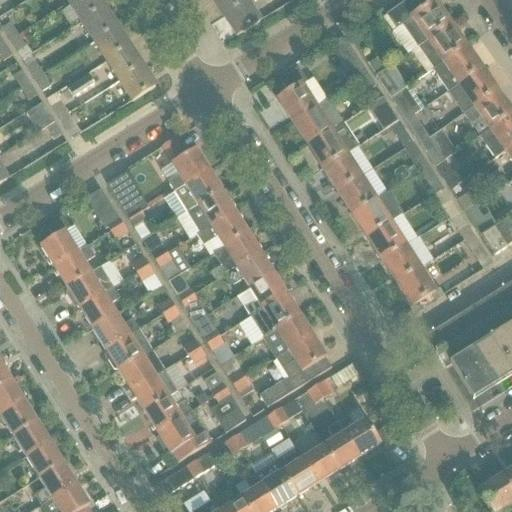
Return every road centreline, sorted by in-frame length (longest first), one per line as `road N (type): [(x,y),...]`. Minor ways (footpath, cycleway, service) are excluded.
road 1 (residential): [(443,460),(208,95)]
road 2 (residential): [(138,511),(0,289)]
road 3 (residential): [(0,225),(208,95)]
road 4 (residential): [(208,95),(358,0)]
